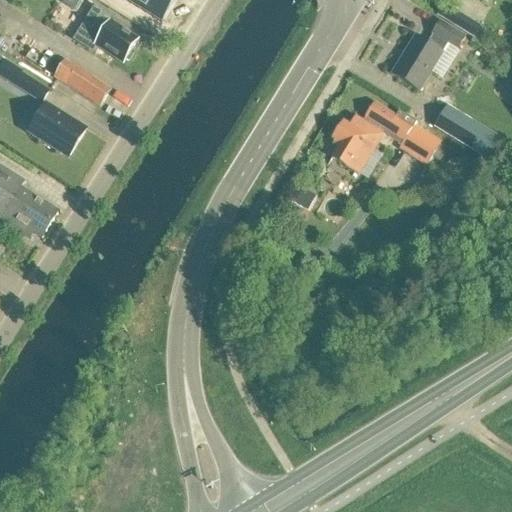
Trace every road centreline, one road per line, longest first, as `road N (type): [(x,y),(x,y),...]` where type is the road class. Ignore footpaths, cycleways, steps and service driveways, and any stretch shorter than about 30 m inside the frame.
road 1 (primary): [(181,366),(187,306),(217,219),(351,0)]
road 2 (unclassified): [(0,342),(217,0)]
road 3 (primary): [(265,511),(511,358)]
road 4 (primary): [(250,511),(181,366)]
road 5 (primary): [(181,366),(179,418),(199,511)]
